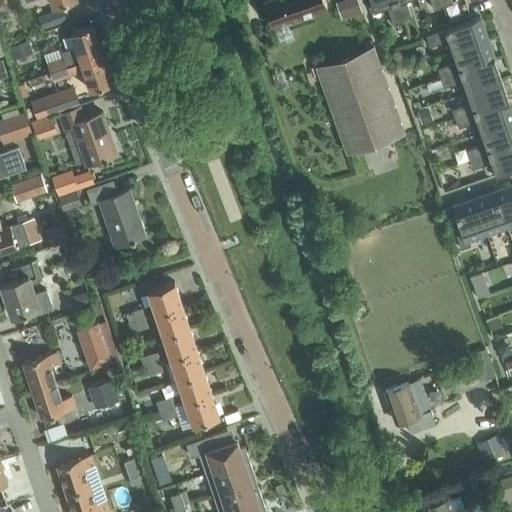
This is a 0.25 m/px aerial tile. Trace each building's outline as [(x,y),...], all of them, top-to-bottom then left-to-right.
[(324,0),(264,0),(263,1),(272,25),(327,6),(324,0)] [(357,0),(343,0),(336,3),(342,19),(362,12),(357,0)] [(402,20),(395,0),(371,0),(375,9),(386,5),(393,23),(402,20)] [(395,0),(402,20),(412,17),(405,0),(395,0)] [(440,0),(430,0),(434,9),(443,6),(440,0)] [(66,20),(62,8),(38,17),(43,29),(66,20)] [(449,40),(453,51),(488,39),(480,18),(427,36),(430,47),(449,40)] [(71,33),(76,47),(62,52),(64,57),(47,63),(50,72),(67,66),(81,61),(102,54),(92,25),(71,33)] [(438,69),(441,78),(495,59),(488,39),(453,51),(457,62),(438,69)] [(28,41),(7,48),(10,57),(31,50),(28,41)] [(316,65),(347,154),(405,133),(374,45),(316,65)] [(102,54),(81,61),(91,90),(112,83),(102,54)] [(495,59),(441,78),(444,87),(463,81),(467,92),(502,80),(495,59)] [(67,66),(50,72),(54,81),(71,75),(67,66)] [(452,109),(455,119),(509,100),(502,80),(467,92),(471,103),(452,109)] [(52,96),(57,110),(79,103),(74,89),(52,96)] [(511,108),(509,100),(455,119),(459,128),(477,121),(481,133),(511,121),(511,108)] [(108,128),(106,121),(103,112),(84,118),(80,107),(60,114),(66,130),(74,127),(86,164),(102,158),(102,160),(105,159),(106,160),(108,159),(107,157),(117,153),(117,152),(115,152),(107,128),(108,128)] [(427,108),(418,111),(422,123),(432,120),(427,108)] [(24,112),(0,120),(0,129),(4,142),(31,134),(24,112)] [(466,150),(470,159),(511,144),(511,121),(481,133),(485,144),(466,150)] [(511,144),(470,159),(473,169),(492,162),(496,174),(511,168),(511,144)] [(0,176),(26,168),(18,147),(0,153),(0,176)] [(62,175),(54,178),(58,190),(66,188),(67,191),(94,181),(90,172),(74,178),(73,177),(63,180),(62,175)] [(41,174),(11,185),(16,200),(47,190),(41,174)] [(132,241),(136,239),(136,238),(145,235),(130,189),(117,193),(113,181),(88,189),(92,203),(100,200),(116,245),(131,240),(132,241)] [(511,185),(495,191),(507,226),(511,224),(511,185)] [(77,191),(59,197),(63,210),(81,203),(77,191)] [(495,191),(474,199),(487,233),(507,226),(495,191)] [(487,233),(474,199),(453,206),(463,233),(457,235),(461,249),(471,246),(469,240),(487,233)] [(0,253),(40,240),(33,218),(28,220),(26,215),(17,218),(19,223),(2,228),(0,221),(0,253)] [(2,283),(2,284),(13,317),(39,309),(40,312),(53,308),(46,289),(35,293),(30,279),(37,276),(38,281),(42,279),(36,260),(36,259),(3,271),(6,282),(2,283)] [(149,290),(156,313),(182,304),(175,282),(149,290)] [(87,291),(71,296),(76,310),(91,305),(87,291)] [(100,303),(90,306),(94,316),(103,313),(100,303)] [(182,304),(156,313),(164,335),(190,327),(182,304)] [(127,313),(130,322),(145,317),(142,308),(127,313)] [(145,317),(130,322),(133,332),(148,327),(145,317)] [(190,327),(164,335),(171,357),(197,349),(190,327)] [(83,345),(91,368),(112,361),(104,338),(83,345)] [(197,349),(171,357),(179,380),(205,371),(197,349)] [(23,362),(32,390),(56,382),(50,365),(61,361),(57,351),(23,362)] [(142,357),(145,366),(160,361),(157,352),(142,357)] [(475,359),(436,370),(443,393),(481,382),(475,359)] [(160,361),(145,366),(148,376),(163,371),(160,361)] [(103,367),(94,370),(97,382),(107,378),(103,367)] [(205,371),(179,380),(186,402),(212,393),(205,371)] [(112,379),(88,387),(95,408),(119,400),(112,379)] [(56,382),(32,390),(42,418),(75,407),(72,396),(61,399),(56,382)] [(419,413),(408,382),(385,390),(396,422),(406,419),(411,433),(436,424),(431,409),(419,413)] [(212,393),(186,402),(194,424),(220,416),(212,393)] [(156,401),(159,411),(175,405),(171,396),(156,401)] [(175,405),(159,411),(163,420),(178,415),(175,405)] [(200,453),(207,473),(249,459),(245,446),(240,447),(238,439),(229,442),(225,431),(187,444),(191,457),(200,453)] [(500,433),(477,443),(485,462),(508,453),(500,433)] [(91,454),(57,465),(67,493),(72,511),(103,511),(110,510),(106,499),(95,465),(91,454)] [(124,462),(127,473),(137,470),(133,459),(124,462)] [(249,459),(207,473),(214,494),(252,481),(249,473),(254,472),(249,459)] [(137,470),(127,473),(131,484),(141,481),(137,470)] [(511,476),(500,480),(505,495),(511,492),(511,476)] [(252,481),(214,494),(219,511),(226,511),(263,500),(259,487),(254,489),(252,481)] [(171,495),(174,507),(184,504),(180,492),(171,495)] [(449,498),(424,506),(426,511),(469,511),(468,507),(465,508),(460,494),(449,498)] [(266,511),(263,500),(226,511),(266,511)]
